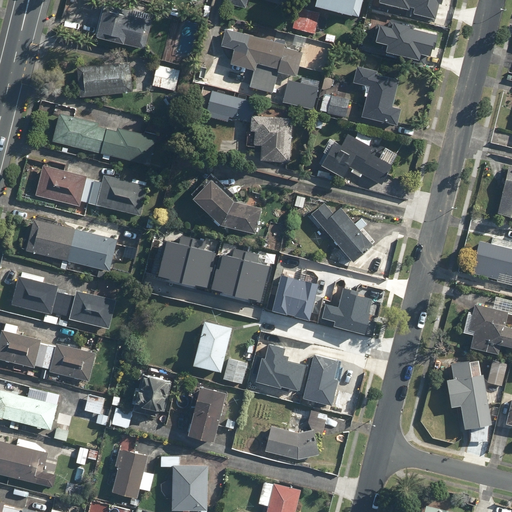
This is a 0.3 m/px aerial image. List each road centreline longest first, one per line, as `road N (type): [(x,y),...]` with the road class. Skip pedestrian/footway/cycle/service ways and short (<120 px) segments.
road 1 (residential): [(378,448),(493,0)]
road 2 (residential): [(378,448),(511,481)]
road 3 (secondary): [(0,120),(29,0)]
